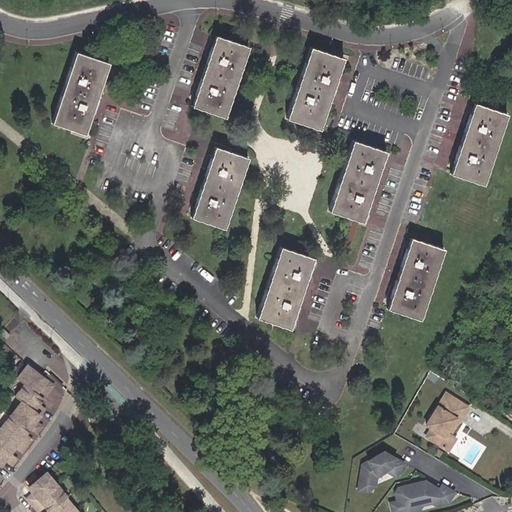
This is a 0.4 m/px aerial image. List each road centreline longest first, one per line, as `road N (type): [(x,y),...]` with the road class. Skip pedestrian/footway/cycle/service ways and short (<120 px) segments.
road 1 (residential): [(228,0),(367,33),(398,34),(460,10)]
road 2 (tertiary): [(104,366),(251,511)]
road 3 (residential): [(0,23),(37,30),(175,0)]
road 4 (residential): [(104,366),(4,494)]
road 5 (tertiary): [(0,265),(104,366)]
